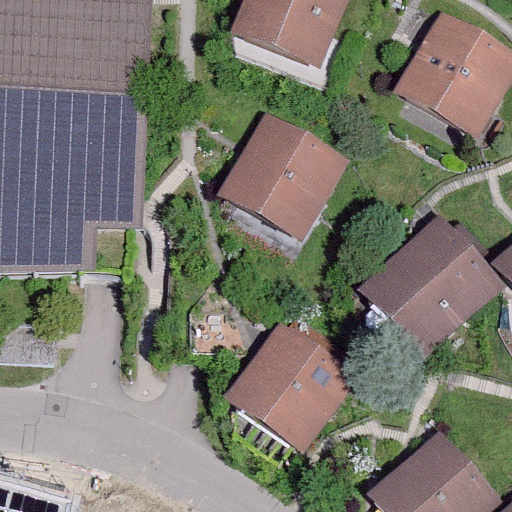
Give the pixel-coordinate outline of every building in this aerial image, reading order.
[(0,0),(0,278),(60,281),(77,282),(117,283),(122,283),(125,223),(125,211),(134,1),(134,0),(0,0)] [(249,0),(232,40),(320,76),(351,0),(249,0)] [(394,99),(480,148),(511,92),(511,57),(442,17),(394,99)] [(222,202),(304,246),(349,164),(268,119),(248,155),(222,202)] [(362,299),(427,366),(506,289),(441,222),(362,299)] [(511,256),(499,270),(511,283),(511,256)] [(0,330),(57,333),(60,281),(0,278),(0,330)] [(229,406),(306,459),(360,381),(283,328),(229,406)] [(373,501),(382,511),(495,511),(505,503),(441,437),(373,501)] [(0,511),(69,511),(70,508),(0,490),(0,511)]
